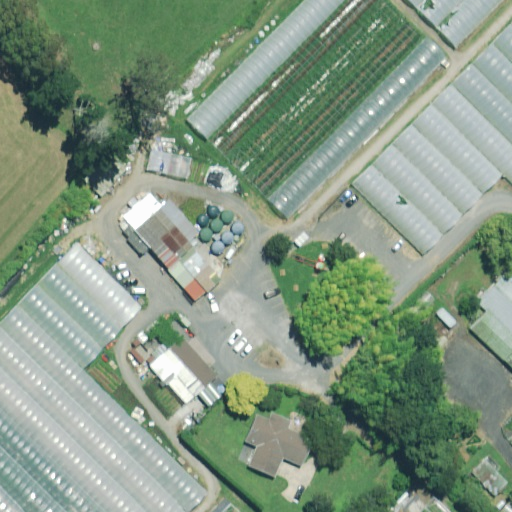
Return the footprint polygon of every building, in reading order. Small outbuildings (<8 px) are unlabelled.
[(511,17),(448,82),(511,144),(511,17)] [(209,245),(234,220),(224,210),(199,235),(209,245)] [(234,220),(209,245),(220,256),(245,231),(234,220)] [(71,249),(0,321),(0,511),(179,511),(194,497),(70,375),(134,310),(71,249)] [(511,272),(508,269),(477,302),(487,312),(471,329),(511,368),(511,272)] [(195,336),(183,324),(152,352),(149,349),(141,356),(167,385),(168,383),(198,416),(220,396),(209,384),(217,377),(187,343),(195,336)] [(271,413),(268,420),(257,416),(246,443),(257,447),(249,468),(276,478),(283,460),(302,467),(312,439),(298,434),(304,418),(297,416),(295,422),(271,413)] [(215,422),(209,417),(198,428),(204,434),(215,422)] [(501,469),(490,458),(473,474),(495,498),(507,487),(495,474),(501,469)] [(511,511),(511,499),(503,509),(505,511),(511,511)]
